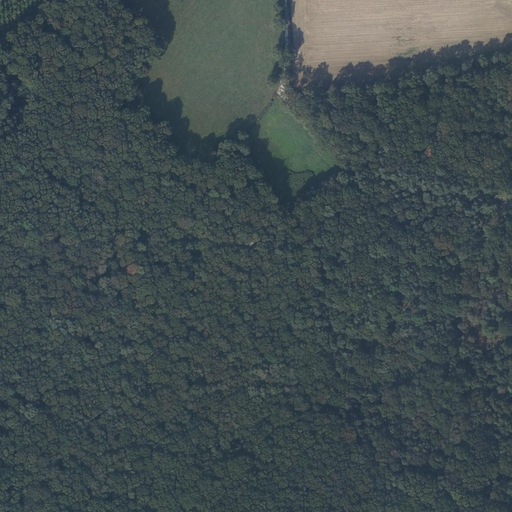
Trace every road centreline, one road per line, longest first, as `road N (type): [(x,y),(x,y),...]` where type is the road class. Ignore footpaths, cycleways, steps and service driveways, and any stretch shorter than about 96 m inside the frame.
road 1 (track): [(496,222),(472,243),(0,241)]
road 2 (unclassified): [(511,193),(393,159),(314,118),(288,66),(283,0)]
road 3 (track): [(301,98),(415,87),(511,62)]
